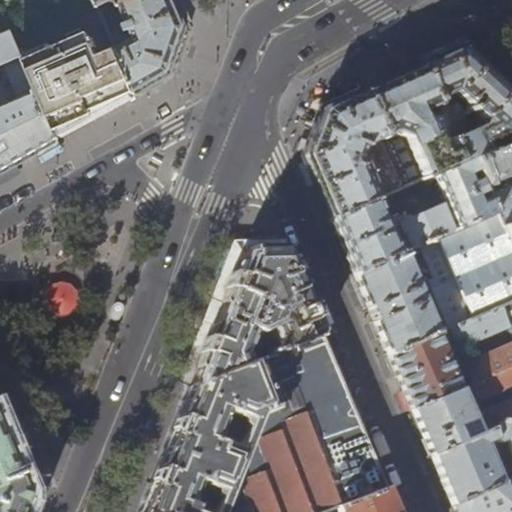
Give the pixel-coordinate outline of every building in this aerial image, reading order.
[(98,8),(94,0),(0,0),(0,9),(22,58),(55,133),(71,127),(85,121),(94,117),(92,113),(137,94),(118,51),(105,24),(98,8)] [(175,0),(94,0),(98,8),(113,2),(121,5),(129,23),(124,25),(128,33),(132,32),(136,40),(118,51),(137,94),(138,95),(168,78),(172,76),(187,28),(175,0)] [(0,67),(4,66),(22,58),(0,9),(0,67)] [(511,97),(502,88),(459,48),(448,53),(417,67),(460,164),(471,159),(511,141),(511,97)] [(22,58),(4,66),(19,101),(0,109),(0,172),(26,158),(58,140),(55,133),(22,58)] [(432,176),(460,164),(417,67),(389,80),(360,93),(402,189),(432,176)] [(372,201),(402,189),(360,93),(319,110),(310,134),(301,157),(319,199),(328,220),(372,201)] [(511,141),(471,159),(494,213),(497,220),(511,213),(511,199),(501,177),(511,172),(511,185),(511,186),(511,187),(511,141)] [(494,213),(471,159),(460,164),(432,176),(456,230),(494,213)] [(382,225),(372,201),(328,220),(332,229),(351,275),(400,254),(418,246),(452,232),(448,223),(444,224),(437,207),(402,222),(400,217),(382,225)] [(511,253),(497,220),(494,213),(456,230),(452,232),(418,246),(432,279),(427,282),(447,329),(511,300),(511,253)] [(511,213),(497,220),(511,253),(511,213)] [(277,353),(300,344),(317,337),(310,321),(281,253),(241,254),(228,286),(219,310),(189,387),(277,353)] [(434,335),(400,254),(351,275),(368,315),(386,356),(434,335)] [(511,300),(447,329),(434,335),(441,349),(453,343),(456,349),(506,327),(511,340),(511,342),(462,364),(471,384),(511,366),(511,300)] [(441,349),(434,335),(386,356),(398,385),(409,412),(458,390),(441,349)] [(317,337),(300,344),(301,349),(284,355),(284,357),(279,359),(277,353),(189,387),(141,509),(140,511),(323,511),(382,490),(326,358),(317,337)] [(511,366),(471,384),(458,390),(462,400),(475,394),(478,400),(511,385),(511,398),(482,412),(484,418),(476,421),(473,415),(469,417),(477,436),(511,419),(511,366)] [(462,400),(458,390),(409,412),(419,434),(429,458),(477,436),(469,417),(462,400)] [(511,419),(477,436),(429,458),(441,487),(449,507),(498,486),(483,450),(505,440),(511,456),(511,419)] [(6,450),(0,435),(0,511),(21,511),(26,500),(6,450)] [(511,511),(511,503),(504,484),(498,486),(449,507),(451,511),(511,511)] [(391,511),(382,490),(323,511),(391,511)]
